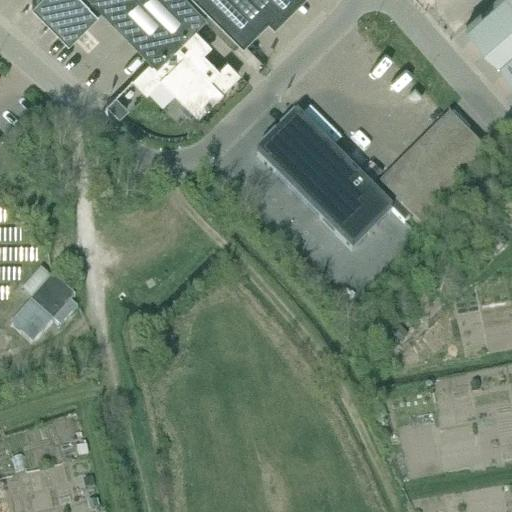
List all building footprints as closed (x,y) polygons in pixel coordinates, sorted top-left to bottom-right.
[(156,63),(166,53),(193,28),(205,17),(188,0),(34,0),(30,4),(67,41),(101,7),(156,63)] [(217,18),(241,41),(268,14),(274,21),(294,0),(200,0),(201,1),(217,18)] [(511,0),(494,0),(466,25),(511,77),(511,0)] [(233,48),(241,41),(217,18),(209,25),(233,48)] [(193,28),(166,53),(153,66),(149,63),(132,79),(147,93),(162,78),(199,115),(239,75),(227,63),(220,71),(203,54),(211,46),(193,28)] [(115,96),(107,105),(119,117),(127,108),(115,96)] [(297,117),(257,156),(353,252),(393,213),(297,117)] [(380,189),(375,194),(405,225),(411,219),(420,229),(490,159),(449,118),(448,119),(379,187),(380,189)] [(501,241),(491,250),(497,256),(507,247),(501,241)] [(460,275),(452,280),(458,288),(466,283),(460,275)] [(52,278),(29,303),(52,324),(53,323),(60,329),(77,310),(71,304),(75,299),(52,278)] [(400,329),(392,336),(399,344),(407,337),(400,329)] [(478,384),(470,385),(472,392),(479,391),(478,384)] [(86,447),(76,449),(78,459),(88,457),(86,447)] [(92,480),(83,482),(85,491),(94,489),(92,480)] [(97,502),(87,504),(89,511),(98,510),(97,502)]
